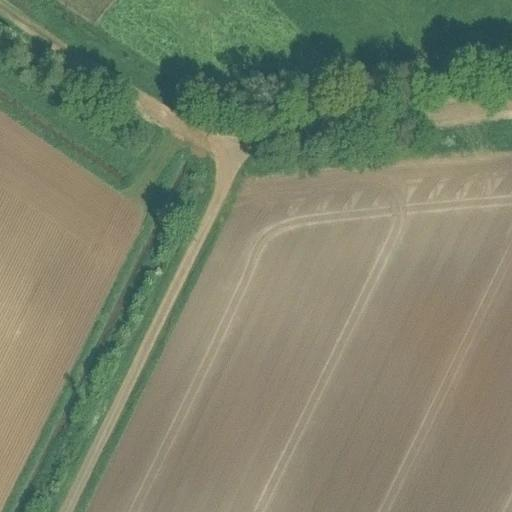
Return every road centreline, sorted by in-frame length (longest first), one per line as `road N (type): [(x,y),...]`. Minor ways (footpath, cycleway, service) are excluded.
road 1 (track): [(511,93),(271,125),(216,147),(0,3)]
road 2 (unclassified): [(45,511),(216,147)]
